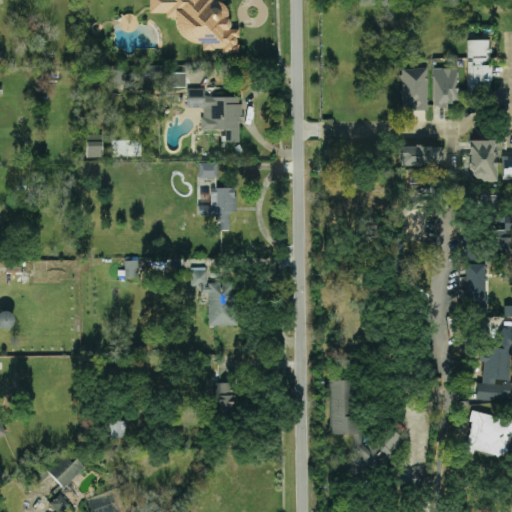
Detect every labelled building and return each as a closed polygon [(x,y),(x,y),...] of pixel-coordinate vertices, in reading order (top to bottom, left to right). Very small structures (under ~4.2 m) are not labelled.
[(237,51),(238,28),(225,27),(225,0),(148,0),(148,11),(167,12),(166,17),(178,17),(177,39),(202,40),(201,49),(237,51)] [(489,39),(467,39),(467,90),(490,90),(489,39)] [(426,67),(401,67),(401,108),(427,108),(426,67)] [(456,67),(432,67),(432,106),(448,106),(448,100),(457,100),(456,67)] [(185,86),(185,72),(172,72),(172,86),(185,86)] [(240,141),(240,96),(204,96),(204,87),(188,87),(188,106),(203,106),(203,116),(199,116),(200,129),(225,129),(225,141),(240,141)] [(470,139),(471,181),(496,180),(495,139),(470,139)] [(400,164),(441,163),(441,145),(400,146),(400,164)] [(511,178),(511,155),(501,155),(502,178),(511,178)] [(198,176),(216,177),(216,162),(198,161),(198,176)] [(235,186),(209,187),(210,204),(197,204),(197,216),(219,216),(220,229),(230,229),(230,210),(235,210),(235,186)] [(511,258),(511,214),(503,215),(503,229),(494,229),(494,258),(511,258)] [(138,260),(124,260),(124,276),(138,276),(138,260)] [(485,263),(466,263),(465,310),(484,311),(485,263)] [(208,325),(235,325),(234,281),(207,282),(207,267),(190,267),(190,285),(200,285),(200,292),(207,292),(208,325)] [(0,326),(13,326),(12,310),(0,310),(0,326)] [(476,400),(511,398),(511,381),(494,382),(494,378),(511,378),(511,331),(496,332),(497,348),(478,348),(479,360),(482,360),(482,382),(476,382),(476,400)] [(329,434),(351,434),(351,474),(363,474),(366,470),(379,470),(392,454),(392,452),(403,438),(387,425),(372,444),(361,445),(361,418),(351,410),(351,379),(329,379),(329,434)] [(232,381),(210,382),(211,415),(233,415),(232,381)] [(473,448),(504,456),(511,423),(511,419),(473,410),(463,452),(472,454),(473,448)] [(126,420),(108,420),(108,436),(126,436),(126,420)] [(84,467),(75,457),(71,461),(59,449),(31,476),(38,483),(49,473),(61,486),(58,489),(70,501),(77,494),(67,483),(84,467)] [(60,511),(70,504),(60,493),(49,503),(56,511),(60,511)]
